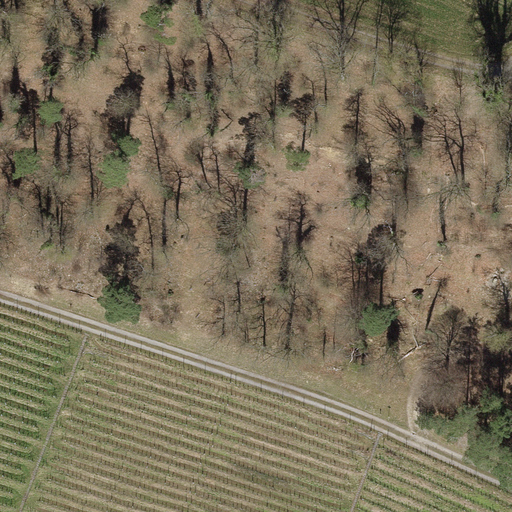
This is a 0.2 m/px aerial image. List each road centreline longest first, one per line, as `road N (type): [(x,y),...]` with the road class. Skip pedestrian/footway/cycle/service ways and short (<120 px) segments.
road 1 (track): [(0,294),(383,425),(511,482)]
road 2 (track): [(511,75),(241,0)]
road 3 (track): [(416,440),(418,391),(441,359),(511,360)]
